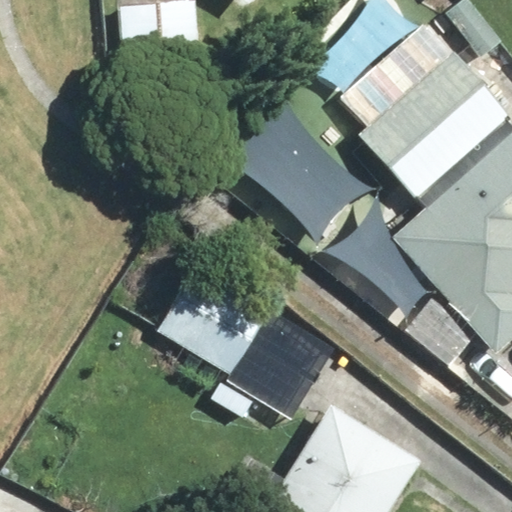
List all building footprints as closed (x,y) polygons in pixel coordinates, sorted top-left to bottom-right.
[(221,0),(233,9),(240,0),(221,0)] [(464,0),(456,0),(424,24),(462,74),(499,46),(464,0)] [(189,3),(112,2),(111,72),(188,72),(189,3)] [(408,214),(378,240),(482,358),(511,332),(511,131),(417,24),(332,99),(356,125),(342,138),(408,214)] [(264,315),(186,265),(148,324),(226,374),(264,315)] [(375,511),(407,457),(315,406),(254,511),(375,511)]
